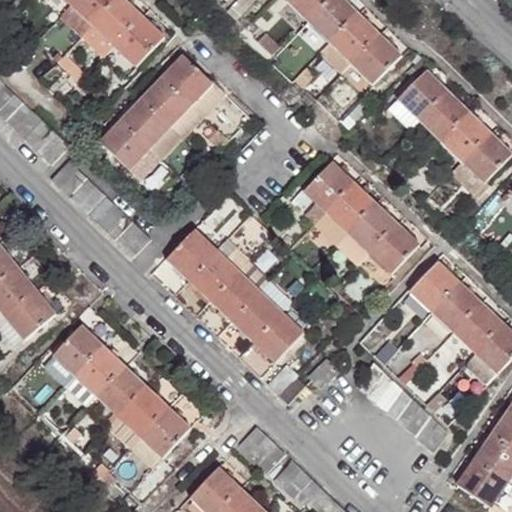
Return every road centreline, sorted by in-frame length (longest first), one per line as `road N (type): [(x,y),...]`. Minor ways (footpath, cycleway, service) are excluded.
road 1 (residential): [(133,278),(373,511)]
road 2 (residential): [(133,278),(286,127),(203,48)]
road 3 (residential): [(0,148),(133,278)]
